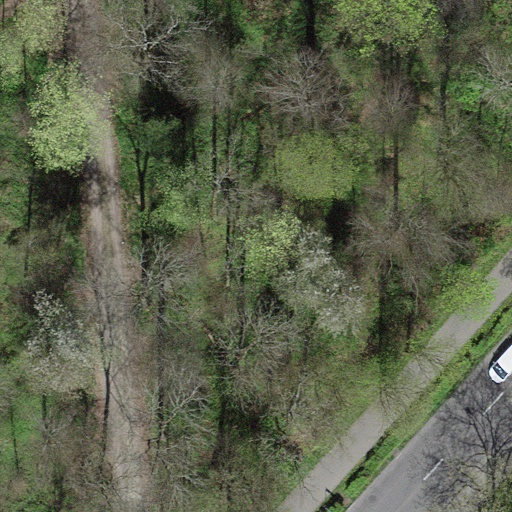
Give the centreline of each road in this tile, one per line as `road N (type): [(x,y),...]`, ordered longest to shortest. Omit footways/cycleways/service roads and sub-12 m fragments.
road 1 (track): [(75,0),(98,106),(131,511)]
road 2 (track): [(511,269),(292,511)]
road 3 (secondary): [(511,383),(394,511)]
